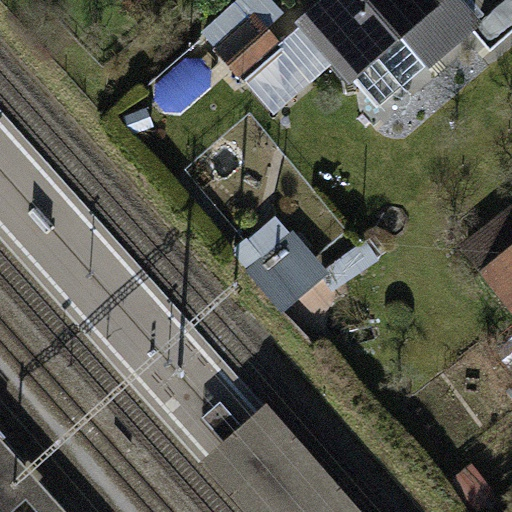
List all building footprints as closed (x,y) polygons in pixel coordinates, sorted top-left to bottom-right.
[(431,0),(331,0),(306,22),(356,79),(438,8),(431,0)] [(282,307),(333,278),(295,212),(244,242),(282,307)] [(511,249),(484,270),(511,309),(511,249)] [(354,511),(268,411),(205,465),(246,511),(354,511)] [(55,511),(0,448),(0,511),(55,511)]
